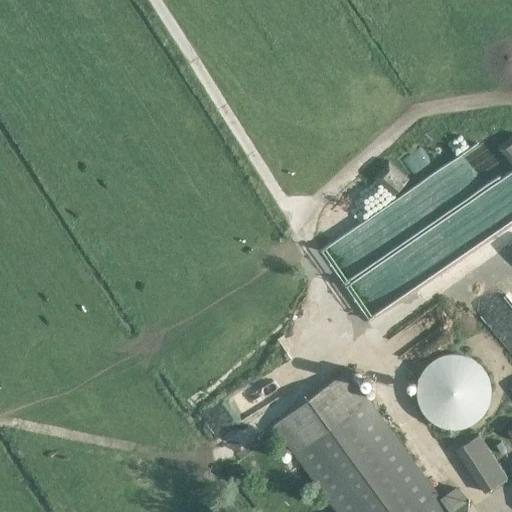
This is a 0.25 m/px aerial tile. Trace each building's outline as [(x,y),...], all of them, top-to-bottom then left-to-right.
[(511,165),(511,136),(498,147),(511,165)] [(482,141),(321,243),(343,278),(504,176),(482,141)] [(393,195),(408,184),(391,162),(376,173),(393,195)] [(511,173),(344,279),(366,314),(511,222),(511,173)] [(511,310),(503,299),(481,316),(511,356),(511,310)] [(493,391),(493,390),(492,383),(489,375),(486,369),(481,362),(473,356),(466,353),(458,351),(451,350),(444,351),(435,354),(429,358),(423,364),(418,371),(415,377),(414,384),(413,392),(414,401),(417,407),(422,415),(426,420),(434,425),(439,428),(446,429),(453,430),(461,429),(466,428),(472,425),(479,420),(485,414),(489,407),(491,400),(493,391)] [(449,511),(463,502),(452,487),(436,500),(342,371),(266,426),(328,511),(449,511)]
